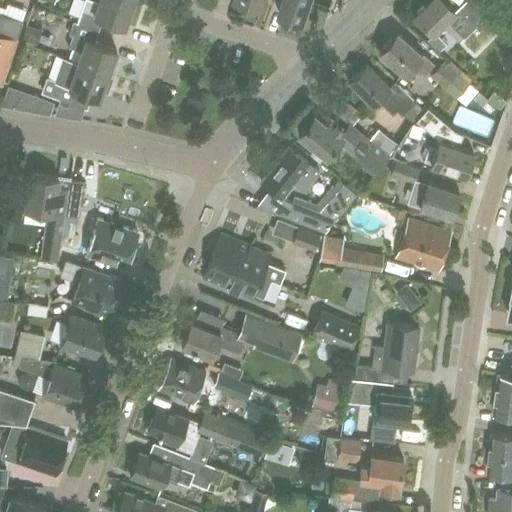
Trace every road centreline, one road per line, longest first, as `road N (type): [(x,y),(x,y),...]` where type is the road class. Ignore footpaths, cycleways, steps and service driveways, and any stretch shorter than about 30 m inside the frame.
road 1 (residential): [(441,511),(477,323),(477,261),(511,133)]
road 2 (residential): [(211,169),(79,511)]
road 3 (residential): [(0,127),(211,169)]
road 4 (residential): [(313,63),(211,169)]
road 5 (residential): [(313,63),(176,15)]
